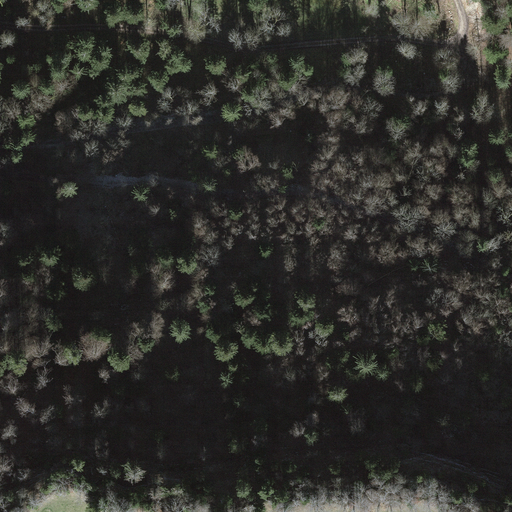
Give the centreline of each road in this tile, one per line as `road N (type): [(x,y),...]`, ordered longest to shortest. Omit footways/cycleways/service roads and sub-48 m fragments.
road 1 (track): [(0,170),(168,178),(224,191),(304,188),(426,231),(511,273)]
road 2 (track): [(465,43),(467,75),(442,92),(332,84),(253,110),(0,147)]
road 3 (track): [(0,22),(121,23),(267,45),(386,37),(465,43)]
